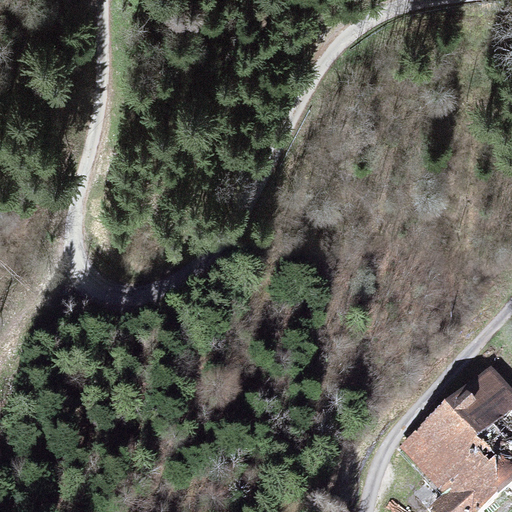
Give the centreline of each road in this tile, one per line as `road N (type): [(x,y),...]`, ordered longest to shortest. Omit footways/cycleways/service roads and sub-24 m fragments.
road 1 (unclassified): [(101,0),(101,98),(74,206),(73,252),(96,290),(144,301),(202,288),(235,263),(258,230),(332,51),(377,11),(420,0)]
road 2 (unclassified): [(364,511),(400,427),(511,305)]
